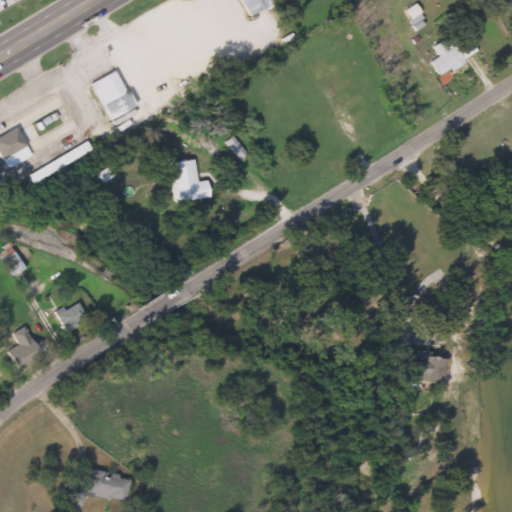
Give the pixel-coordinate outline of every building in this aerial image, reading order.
[(236,0),(267,0),(269,3),(244,16),(236,0)] [(435,58),(432,49),(464,36),(473,58),(432,74),(427,61),(435,58)] [(130,107),(106,120),(86,84),(110,70),(130,107)] [(76,132),(0,169),(0,124),(58,97),(76,132)] [(170,203),(165,163),(190,160),(193,183),(203,181),(205,199),(170,203)] [(81,325),(58,330),(53,310),(76,304),(81,325)] [(0,353),(12,346),(6,336),(20,327),(37,357),(11,372),(0,353)] [(121,502),(80,496),(84,471),(125,478),(121,502)]
